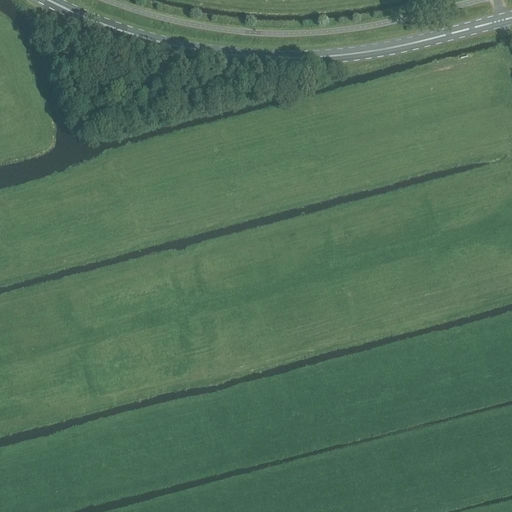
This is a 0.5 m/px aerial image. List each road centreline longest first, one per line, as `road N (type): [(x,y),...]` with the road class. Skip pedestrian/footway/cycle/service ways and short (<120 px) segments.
road 1 (track): [(0,362),(454,240),(511,213)]
road 2 (secondary): [(50,0),(144,39),(261,58),(377,52),(511,19)]
